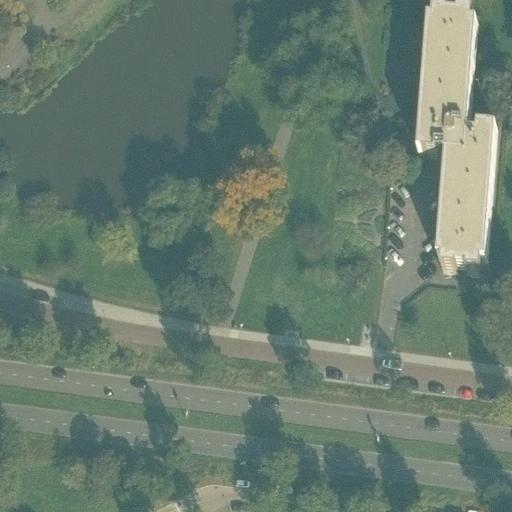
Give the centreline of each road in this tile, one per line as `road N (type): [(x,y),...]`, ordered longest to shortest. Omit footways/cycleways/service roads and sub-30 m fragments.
road 1 (unclassified): [(511,388),(127,332),(0,299)]
road 2 (primary): [(0,416),(511,485)]
road 3 (primary): [(511,441),(0,373)]
road 4 (unclassified): [(190,511),(217,498),(251,496),(360,511)]
